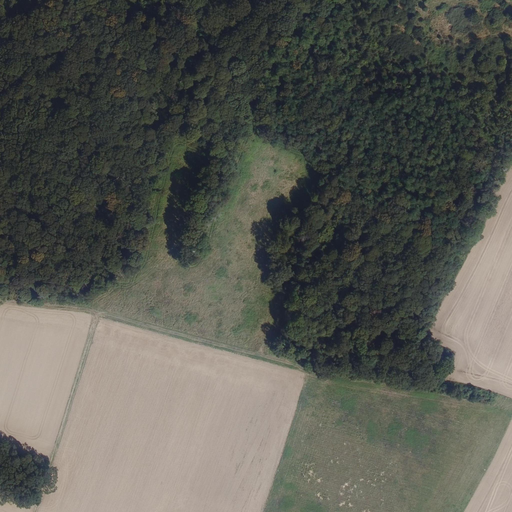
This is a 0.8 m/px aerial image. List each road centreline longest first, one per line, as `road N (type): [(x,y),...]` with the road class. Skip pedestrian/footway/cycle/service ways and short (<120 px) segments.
road 1 (track): [(315,378),(292,363),(96,310),(0,298)]
road 2 (track): [(35,511),(96,310)]
